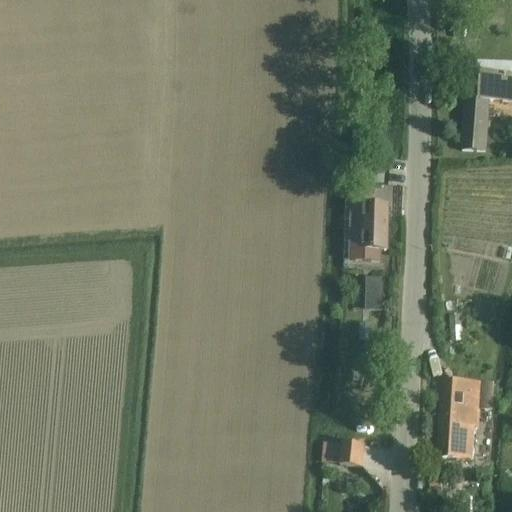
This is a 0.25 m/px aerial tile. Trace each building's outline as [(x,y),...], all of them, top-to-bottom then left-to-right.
[(455,24),(453,37),(463,38),(465,25),(455,24)] [(511,76),(465,74),(461,152),(485,153),(488,101),(511,102),(511,76)] [(360,165),(359,185),(384,187),(385,166),(360,165)] [(351,252),(351,263),(379,263),(379,252),(386,252),(387,215),(387,206),(364,205),(364,206),(355,206),(352,206),(351,252)] [(365,299),(365,312),(382,312),(382,300),(365,299)] [(458,316),(447,317),(447,328),(449,328),(458,327),(458,316)] [(460,327),(458,327),(449,328),(450,342),(461,342),(460,327)] [(442,406),(438,459),(471,461),(473,429),(478,430),(479,412),(480,386),(480,385),(443,383),(442,403),(442,406)] [(340,467),(361,469),(364,447),(342,445),(340,467)] [(441,479),(428,479),(429,493),(441,492),(441,479)]
